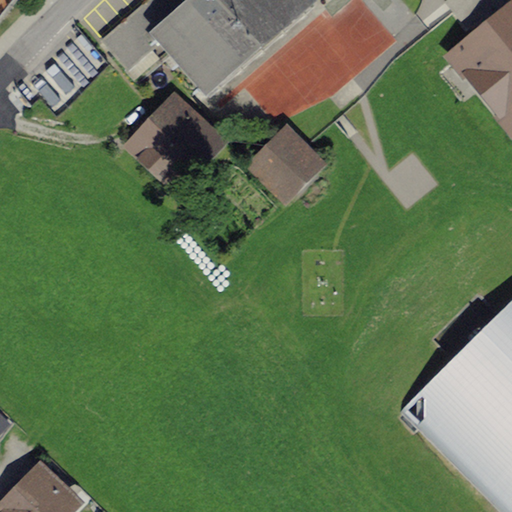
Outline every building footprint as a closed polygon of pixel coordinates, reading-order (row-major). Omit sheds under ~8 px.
[(0,0),(0,16),(12,0),(0,0)] [(157,0),(104,46),(140,87),(173,59),(211,102),(314,14),(301,0),(157,0)] [(511,16),(460,60),(511,122),(511,16)] [(217,140),(176,101),(130,150),(172,189),(217,140)] [(320,166),(288,132),(250,168),(282,202),(320,166)] [(511,511),(511,303),(402,411),(502,511),(511,511)] [(80,511),(84,509),(39,467),(0,508),(0,511),(80,511)]
